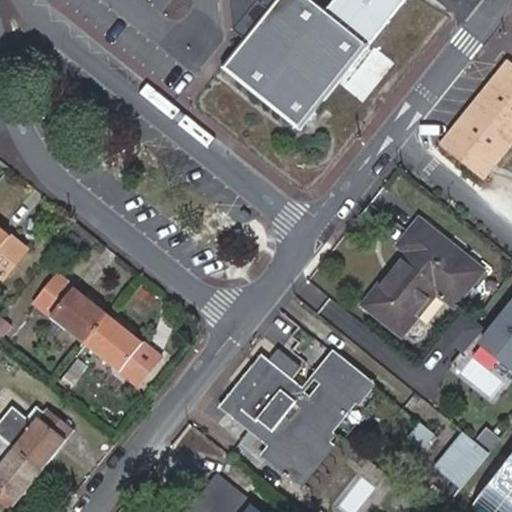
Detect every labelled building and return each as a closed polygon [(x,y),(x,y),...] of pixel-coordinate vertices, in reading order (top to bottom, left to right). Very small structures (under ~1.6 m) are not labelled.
[(277,0),(245,39),(222,67),(301,131),(371,43),(406,0),(335,0),(328,9),(317,0),(277,0)] [(231,0),(234,31),(245,39),(277,0),(231,0)] [(472,192),(511,142),(511,65),(508,62),(430,157),(472,192)] [(404,338),(438,296),(454,309),(484,272),(421,222),(400,248),(407,253),(365,306),(404,338)] [(0,229),(0,275),(6,280),(28,252),(10,238),(0,229)] [(33,303),(85,345),(108,317),(56,275),(33,303)] [(511,287),(472,342),(511,370),(511,287)] [(437,390),(477,323),(455,310),(416,377),(437,390)] [(108,317),(85,345),(139,388),(161,360),(108,317)] [(265,362),(233,401),(272,432),(265,441),(280,453),(287,445),(307,461),(321,443),(316,438),(326,426),(335,433),(358,404),(353,400),(367,383),(332,356),(318,374),(325,380),(310,398),(304,393),(306,391),(290,379),(301,365),(277,346),(265,362)] [(225,394),(233,401),(265,362),(257,356),(225,394)] [(0,421),(0,435),(42,470),(73,430),(46,409),(33,426),(11,407),(0,421)] [(421,449),(433,434),(417,421),(405,437),(421,449)] [(466,485),(491,454),(466,434),(441,466),(466,485)] [(0,501),(10,509),(42,470),(0,435),(0,501)] [(511,511),(511,459),(475,506),(482,511),(511,511)] [(188,511),(226,511),(238,498),(214,478),(187,511),(188,511)] [(247,511),(251,508),(238,498),(226,511),(188,511),(187,511),(186,511),(247,511)]
